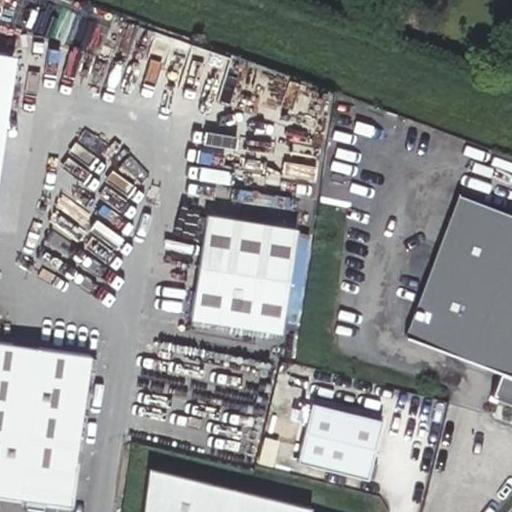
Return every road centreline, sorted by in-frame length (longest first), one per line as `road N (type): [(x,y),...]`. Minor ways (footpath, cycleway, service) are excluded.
road 1 (unknown): [(435,511),(459,427),(456,397),(445,379),(379,355),(366,339),(365,279),(411,174),(431,163),(457,163),(511,182)]
road 2 (unknown): [(123,320),(85,511)]
road 3 (unknown): [(0,281),(48,303),(123,320)]
